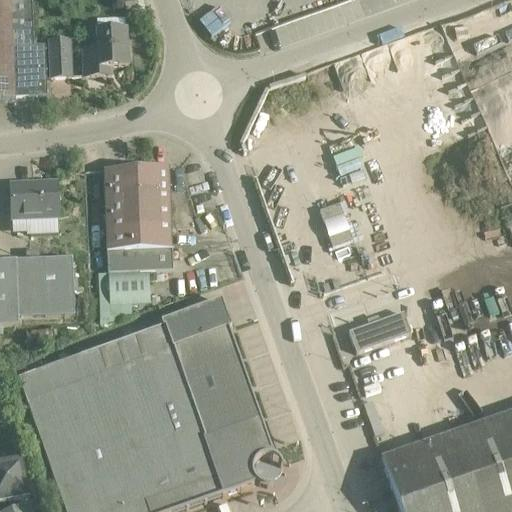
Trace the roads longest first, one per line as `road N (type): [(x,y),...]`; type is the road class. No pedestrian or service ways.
road 1 (unclassified): [(333,509),(199,97)]
road 2 (unclassified): [(199,97),(465,0)]
road 3 (unclassified): [(0,145),(108,132),(199,97)]
